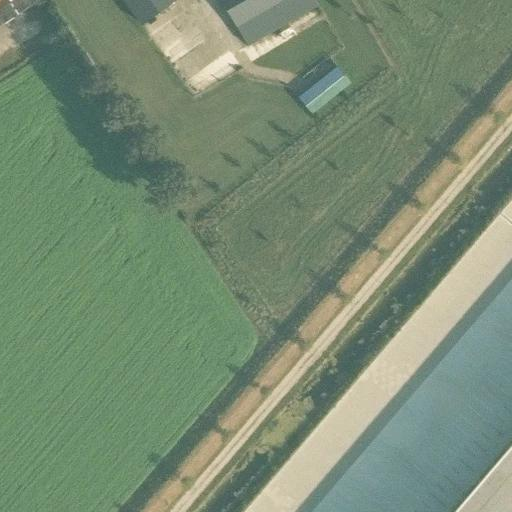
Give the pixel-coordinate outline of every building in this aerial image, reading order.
[(0,0),(0,10),(9,23),(27,12),(25,10),(35,3),(32,0),(0,0)] [(175,0),(122,0),(142,26),(176,1),(175,0)] [(316,6),(312,0),(223,0),(221,2),(247,46),(288,22),(316,6)] [(337,66),(298,99),(311,115),(351,83),(337,66)] [(511,511),(511,442),(452,511),(511,511)]
